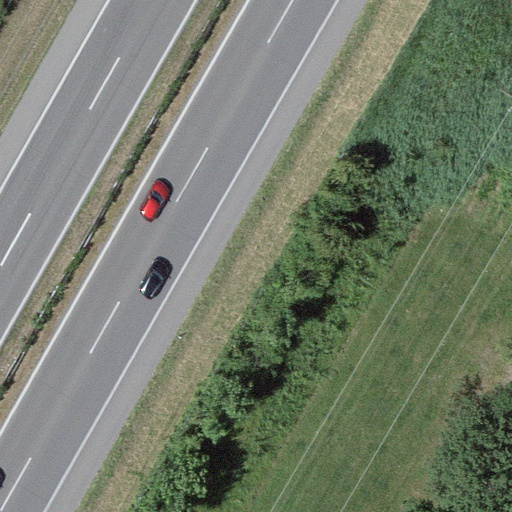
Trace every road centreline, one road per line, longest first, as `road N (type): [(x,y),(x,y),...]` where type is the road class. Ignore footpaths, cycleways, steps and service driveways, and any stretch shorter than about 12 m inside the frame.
road 1 (motorway): [(1,511),(294,0)]
road 2 (motorway): [(153,0),(0,269)]
